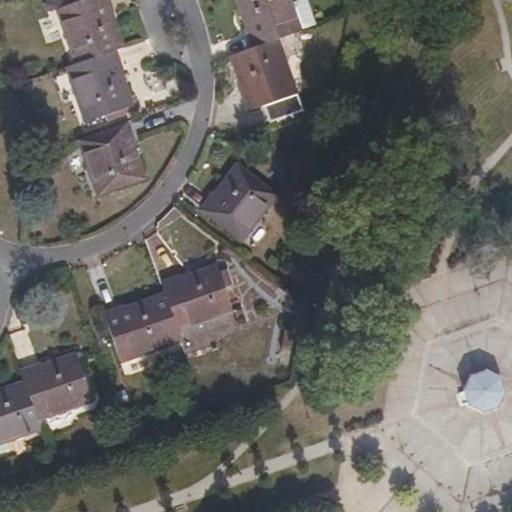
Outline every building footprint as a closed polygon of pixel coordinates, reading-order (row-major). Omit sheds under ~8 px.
[(86,121),(135,104),(116,49),(125,45),(108,0),(79,0),(57,8),(76,63),(68,66),(86,121)] [(302,0),(293,3),(292,0),(238,0),(253,46),(231,55),(249,109),(265,105),(270,119),(303,108),(280,38),(316,23),(308,0),(302,0)] [(145,177),(126,123),(80,139),(98,193),(145,177)] [(278,193),(238,164),(204,208),(243,239),(278,193)] [(106,313),(116,340),(122,356),(124,360),(183,339),(181,330),(234,311),(226,286),(235,282),(229,267),(220,269),(217,263),(164,282),(167,290),(106,313)] [(293,347),(296,330),(285,329),(283,346),(293,347)] [(122,356),(116,340),(108,343),(115,359),(122,356)] [(94,400),(86,375),(82,366),(88,363),(84,351),(78,353),(77,350),(22,370),(25,379),(0,388),(0,443),(42,428),(40,419),(94,400)] [(82,366),(86,375),(92,373),(88,363),(82,366)] [(504,381),(487,372),(473,379),(466,392),(471,408),(485,416),(503,410),(509,395),(504,381)]
